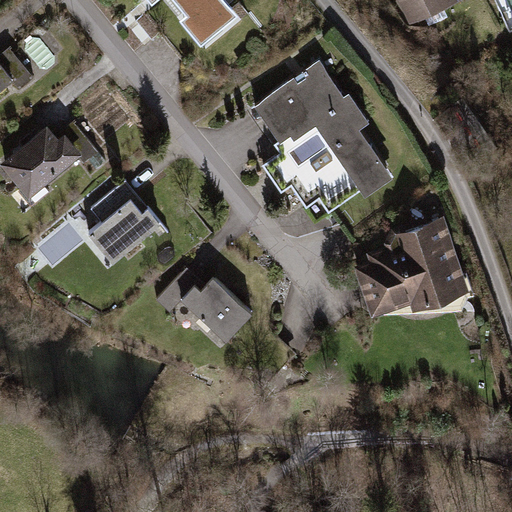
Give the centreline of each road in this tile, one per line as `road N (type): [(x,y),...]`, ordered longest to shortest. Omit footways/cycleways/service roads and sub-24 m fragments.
road 1 (track): [(324,0),(426,126),(477,226),(511,321)]
road 2 (residential): [(81,0),(318,289)]
road 3 (track): [(128,511),(208,443),(315,445)]
road 4 (track): [(315,445),(394,434),(511,449)]
